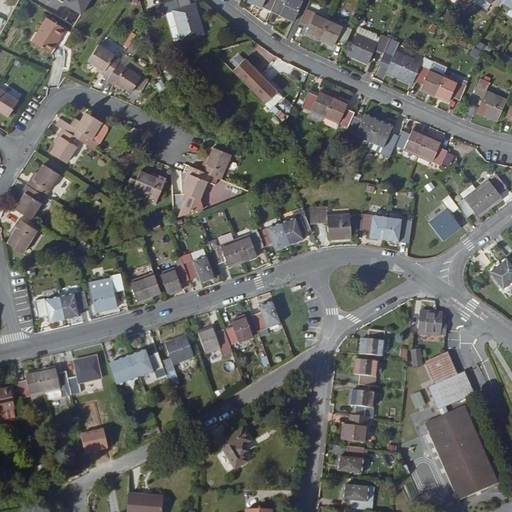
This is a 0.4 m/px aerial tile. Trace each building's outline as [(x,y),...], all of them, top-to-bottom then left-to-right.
[(62,0),(61,3),(83,14),(89,0),(62,0)] [(179,7),(177,0),(167,0),(161,2),(164,12),(171,10),(180,38),(201,32),(192,3),(189,4),(179,7)] [(247,0),(269,9),(272,0),(247,0)] [(272,0),(269,9),(292,19),(300,0),(272,0)] [(307,34),(321,40),(330,19),(307,9),(301,24),(310,28),(307,34)] [(65,26),(47,17),(34,41),(52,51),(65,26)] [(337,40),(346,44),(353,29),(330,19),(321,40),(334,45),(337,40)] [(355,32),(374,41),(374,33),(358,26),(355,32)] [(366,62),(372,48),(381,53),(387,38),(378,34),(375,41),(374,41),(355,32),(345,53),(366,62)] [(412,78),(419,63),(420,61),(393,49),(396,42),(387,38),(381,53),(390,57),(386,66),(385,70),(405,79),(406,75),(412,78)] [(109,76),(119,61),(122,57),(99,43),(89,59),(98,65),(105,69),(102,72),(109,76)] [(390,57),(381,53),(377,62),(386,66),(390,57)] [(247,86),(260,72),(255,67),(254,68),(242,57),(230,70),(247,86)] [(119,61),(109,76),(107,80),(114,84),(116,81),(123,85),(132,90),(142,74),(119,61)] [(419,87),(433,94),(442,73),(419,63),(412,78),(421,82),(419,87)] [(265,77),(260,72),(247,86),(263,102),(275,90),(264,78),(265,77)] [(449,94),(458,98),(465,83),(442,73),(433,94),(447,100),(449,94)] [(505,98),(484,89),(487,82),(478,78),(472,93),(481,97),(478,103),(475,109),(495,118),(505,98)] [(21,97),(0,83),(0,106),(1,107),(11,113),(21,97)] [(323,115),(332,95),(319,89),(316,94),(307,90),(301,105),(310,109),(323,115)] [(478,103),(481,97),(472,93),(469,99),(478,103)] [(344,129),(351,114),(353,110),(343,106),(346,101),(332,95),(323,115),(321,120),(344,131),(344,129)] [(277,106),(273,110),(280,119),(285,115),(277,106)] [(320,122),(321,120),(323,115),(310,109),(307,116),(320,122)] [(62,128),(82,140),(96,149),(100,142),(99,142),(92,138),(102,122),(103,121),(87,112),(81,121),(77,128),(72,125),(61,118),(57,124),(62,128)] [(344,129),(368,139),(377,118),(363,112),(360,118),(351,114),(344,129)] [(377,118),(368,139),(391,149),(393,143),(397,134),(388,130),(390,124),(377,118)] [(72,125),(77,128),(81,121),(76,119),(72,125)] [(92,138),(99,142),(106,130),(105,126),(105,124),(103,123),(102,122),(92,138)] [(393,143),(416,153),(425,133),(411,127),(409,132),(400,128),(397,134),(393,143)] [(68,162),(82,140),(62,128),(58,135),(62,136),(58,143),(52,152),(68,162)] [(425,133),(416,153),(439,163),(446,149),(436,144),(438,139),(425,133)] [(229,152),(211,146),(208,155),(205,163),(202,162),(199,169),(210,173),(218,177),(219,177),(229,152)] [(122,162),(129,165),(132,156),(125,154),(122,162)] [(35,180),(32,179),(28,185),(48,197),(62,174),(45,163),(39,173),(35,180)] [(206,180),(210,173),(199,169),(188,164),(185,171),(189,173),(185,180),(178,198),(181,199),(178,206),(181,207),(175,223),(189,214),(186,204),(190,195),(198,198),(206,180)] [(162,176),(155,173),(154,176),(147,173),(137,169),(131,184),(154,194),(162,176)] [(501,196),(497,191),(506,184),(496,171),(476,187),(490,205),(501,196)] [(218,177),(210,173),(206,180),(215,184),(218,177)] [(464,196),(476,187),(471,181),(459,190),(464,196)] [(48,197),(28,185),(24,192),(27,193),(22,200),(17,209),(34,220),(48,197)] [(464,196),(456,202),(460,207),(466,215),(474,209),(478,214),(490,205),(476,187),(464,196)] [(452,213),(460,207),(456,202),(450,194),(442,200),(447,207),(429,220),(442,238),(460,225),(452,213)] [(311,223),(327,222),(328,236),(350,234),(349,212),(326,214),(326,207),(310,208),(311,223)] [(369,234),(384,237),(387,214),(362,211),(359,227),(370,228),(369,234)] [(305,212),(282,220),(290,241),(303,236),(301,230),(310,227),(305,212)] [(384,237),(409,240),(411,218),(387,214),(384,237)] [(24,253),(39,229),(20,218),(16,224),(18,226),(14,233),(8,242),(24,253)] [(275,247),(290,241),(282,220),(258,229),(263,244),(273,241),(275,247)] [(254,248),(263,244),(258,229),(235,237),(242,259),(256,254),(254,248)] [(228,264),(242,259),(235,237),(211,246),(217,262),(225,258),(228,264)] [(89,246),(80,241),(78,245),(86,250),(89,246)] [(184,262),(190,277),(198,274),(201,280),(215,274),(207,253),(184,262)] [(502,288),(511,280),(511,265),(506,257),(488,271),(502,288)] [(180,281),(190,277),(184,262),(161,271),(168,292),(182,286),(180,281)] [(150,290),(159,286),(154,270),(130,279),(138,300),(152,295),(150,290)] [(111,275),(112,277),(113,283),(91,288),(96,309),(117,304),(115,292),(125,290),(121,273),(111,275)] [(112,277),(90,282),(91,288),(113,283),(112,277)] [(80,313),(79,307),(89,305),(85,289),(61,295),(66,316),(80,313)] [(50,320),(66,316),(61,295),(36,300),(39,316),(49,314),(50,320)] [(267,324),(281,319),(274,298),(260,303),(262,309),(252,312),(260,334),(269,330),(267,324)] [(446,332),(447,320),(442,320),(442,311),(420,309),(419,331),(441,333),(441,332),(446,332)] [(233,323),(224,327),(230,342),(253,333),(245,312),(231,317),(233,323)] [(233,349),(230,342),(224,327),(215,330),(213,324),(199,330),(207,351),(221,346),(223,353),(233,349)] [(368,337),(362,337),(360,351),(382,354),(385,329),(369,327),(368,337)] [(161,357),(167,372),(171,384),(179,380),(174,362),(194,354),(186,333),(165,341),(170,354),(161,357)] [(149,353),(147,348),(133,353),(140,374),(154,369),(157,375),(167,372),(161,357),(158,350),(149,353)] [(420,365),(420,349),(411,349),(411,365),(420,365)] [(448,351),(427,360),(437,382),(430,385),(440,407),(440,406),(443,413),(426,421),(460,498),(500,480),(466,403),(449,410),(446,403),(474,391),(465,370),(458,373),(448,351)] [(117,383),(140,374),(133,353),(109,362),(117,383)] [(68,375),(71,386),(72,391),(81,389),(80,381),(101,376),(96,355),(75,360),(78,373),(68,375)] [(354,372),(360,372),(359,383),(375,384),(378,360),(356,357),(354,372)] [(71,386),(68,375),(67,370),(61,372),(59,368),(57,369),(57,367),(42,370),(47,392),(71,386)] [(22,397),(47,392),(42,370),(27,373),(28,379),(19,381),(22,397)] [(0,408),(16,405),(12,386),(0,388),(0,408)] [(49,399),(73,394),(72,391),(71,386),(47,392),(49,399)] [(368,415),(372,416),(374,391),(352,388),(351,403),(357,404),(356,414),(368,415)] [(420,391),(410,394),(415,409),(425,405),(420,391)] [(343,437),(365,440),(368,415),(356,414),(352,413),(350,424),(345,423),(343,437)] [(243,446),(251,441),(244,428),(219,441),(232,467),(243,461),(240,455),(246,452),(243,446)] [(364,446),(348,444),(347,454),(341,454),(340,468),(362,470),(364,446)] [(405,475),(411,472),(407,464),(402,467),(405,475)] [(350,508),(374,510),(375,500),(367,499),(369,485),(347,482),(345,496),(351,497),(350,508)] [(369,485),(367,499),(375,500),(377,485),(369,485)] [(163,511),(165,495),(130,492),(128,511),(163,511)]
